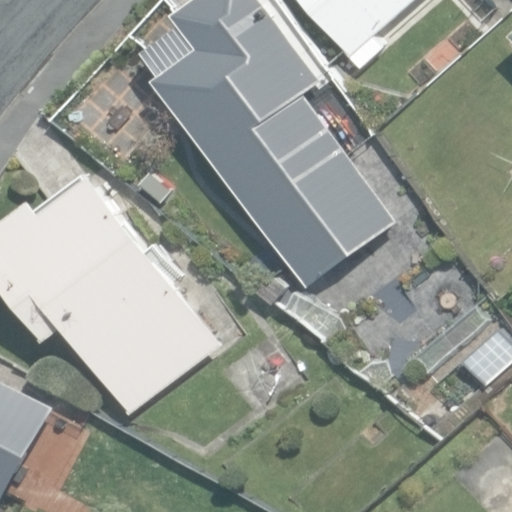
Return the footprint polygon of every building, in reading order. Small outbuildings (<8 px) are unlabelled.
[(312,285),(402,220),(310,91),(326,79),(269,0),(202,0),(183,14),(189,23),(151,51),(168,74),(162,78),(312,285)] [(308,0),(366,65),(389,44),(381,35),(420,0),(308,0)] [(74,324),(137,411),(229,344),(104,172),(95,179),(89,171),(49,200),(45,195),(0,227),(0,266),(53,339),(74,324)] [(162,203),(175,188),(155,172),(143,187),(162,203)] [(0,504),(5,496),(13,501),(67,406),(0,367),(0,504)]
